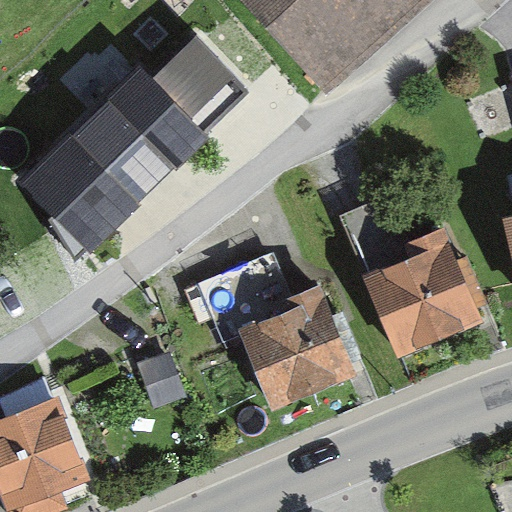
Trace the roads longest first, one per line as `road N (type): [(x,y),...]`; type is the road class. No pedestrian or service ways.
road 1 (residential): [(0,363),(212,214),(478,0)]
road 2 (tertiary): [(227,511),(511,398)]
